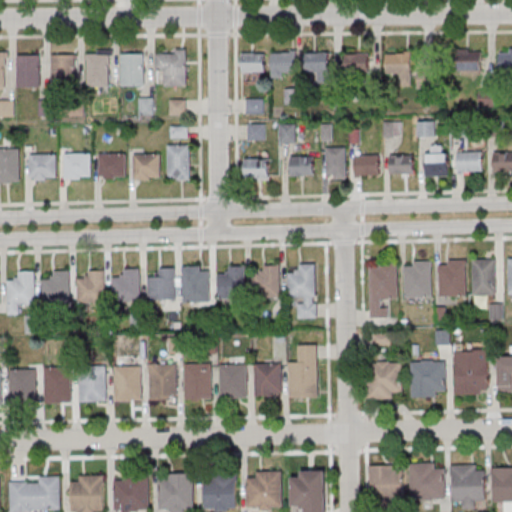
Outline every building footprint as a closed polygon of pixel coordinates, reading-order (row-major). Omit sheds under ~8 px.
[(187,86),(187,49),(158,49),(158,70),(167,70),(167,86),(187,86)] [(0,87),(8,88),(8,51),(0,50),(0,87)] [(482,69),(482,50),(460,50),(460,69),(482,69)] [(111,51),(87,51),(87,87),(111,87),(111,51)] [(271,51),(271,73),(297,73),(297,51),(271,51)] [(413,86),(413,51),(387,51),(387,73),(398,73),(398,86),(413,86)] [(265,52),(243,52),(243,81),(265,81),(265,52)] [(307,52),(307,76),(329,76),(329,52),(307,52)] [(122,86),(145,86),(145,53),(122,53),(122,86)] [(345,53),(345,72),(370,72),(370,53),(345,53)] [(41,87),(41,54),(18,54),(18,87),(41,87)] [(52,54),(52,89),(77,89),(77,54),(52,54)] [(419,87),(441,87),(441,69),(419,69),(419,87)] [(155,96),(139,96),(139,114),(155,114),(155,96)] [(0,116),(15,116),(15,98),(0,97),(0,116)] [(186,98),(170,98),(170,113),(186,113),(186,98)] [(419,121),(419,136),(436,136),(436,121),(419,121)] [(281,142),(297,142),(297,123),(281,123),(281,142)] [(171,137),(189,137),(189,126),(171,126),(171,137)] [(168,180),(191,180),(191,143),(168,143),(168,180)] [(427,176),(449,176),(449,144),(427,144),(427,176)] [(327,178),(347,178),(347,146),(327,146),(327,178)] [(21,148),(0,147),(0,182),(21,182),(21,148)] [(511,150),(495,151),(495,172),(511,171),(511,150)] [(484,172),(484,151),(458,151),(458,172),(484,172)] [(57,153),(30,153),(30,179),(57,179),(57,153)] [(92,178),(92,153),(65,153),(65,178),(92,178)] [(127,153),(99,153),(99,178),(127,178),(127,153)] [(161,153),(133,153),(133,179),(161,179),(161,153)] [(381,154),(356,154),(356,175),(381,175),(381,154)] [(415,174),(415,154),(390,154),(390,174),(415,174)] [(315,156),(292,156),(292,175),(315,175),(315,156)] [(269,179),(269,159),(246,159),(246,178),(269,179)] [(498,258),(475,258),(475,294),(498,294),(498,258)] [(433,296),(433,260),(406,260),(406,296),(433,296)] [(466,260),(440,260),(440,295),(466,295),(466,260)] [(370,263),(371,317),(389,317),(389,300),(399,299),(399,263),(370,263)] [(289,272),(289,297),(299,297),(299,318),(317,318),(317,264),(297,264),(297,272),(289,272)] [(246,265),(227,265),(227,274),(219,274),(219,298),(246,298),(246,265)] [(211,302),(211,266),(183,266),(183,302),(211,302)] [(281,266),(254,266),(254,296),(281,296),(281,266)] [(148,277),(148,300),(177,300),(177,267),(158,267),(158,277),(148,277)] [(114,277),(114,300),(141,300),(141,268),(123,268),(123,277),(114,277)] [(9,281),(9,314),(18,314),(18,303),(36,303),(36,270),(17,270),(17,281),(9,281)] [(53,279),(43,279),(43,300),(71,300),(71,270),(53,270),(53,279)] [(106,270),(87,270),(87,279),(79,279),(79,302),(106,302),(106,270)] [(504,303),(491,303),(491,319),(504,319),(504,303)] [(299,362),(290,362),(290,397),(319,397),(319,345),(299,345),(299,362)] [(490,395),(490,351),(457,351),(457,395),(490,395)] [(447,393),(447,361),(412,361),(413,394),(447,393)] [(403,362),(369,362),(369,399),(403,398),(403,362)] [(152,400),(177,400),(177,364),(152,364),(152,400)] [(186,400),(213,400),(213,364),(186,364),(186,400)] [(282,396),(282,364),(256,364),(256,396),(282,396)] [(247,365),(221,365),(221,399),(248,399),(247,365)] [(72,403),(72,366),(45,366),(46,403),(72,403)] [(142,400),(142,366),(115,366),(115,400),(142,400)] [(37,397),(38,368),(11,368),(11,397),(37,397)] [(108,372),(81,372),(81,401),(108,401),(108,372)] [(446,499),(446,464),(411,465),(411,499),(446,499)] [(452,465),(453,501),(463,501),(463,509),(477,508),(477,500),(486,500),(485,464),(452,465)] [(370,465),(370,500),(403,500),(403,465),(370,465)] [(511,466),(493,467),(494,502),(511,502),(511,466)] [(293,507),(305,507),(304,511),(327,511),(327,470),(301,470),(301,477),(293,477),(293,507)] [(282,472),(256,472),(256,477),(248,477),(248,509),(282,509),(282,472)] [(159,473),(159,511),(155,511),(194,511),(194,473),(159,473)] [(206,511),(238,511),(238,473),(206,473),(206,511)] [(105,474),(71,474),(71,511),(105,511),(105,474)] [(150,511),(150,476),(114,476),(114,511),(150,511)] [(10,511),(62,511),(62,477),(10,477),(10,511)]
